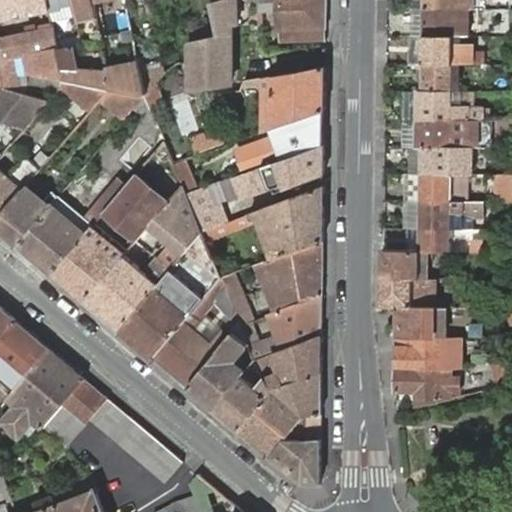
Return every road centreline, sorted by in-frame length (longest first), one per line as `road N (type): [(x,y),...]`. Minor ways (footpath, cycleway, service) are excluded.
road 1 (tertiary): [(362,0),(363,511)]
road 2 (residential): [(0,268),(285,511)]
